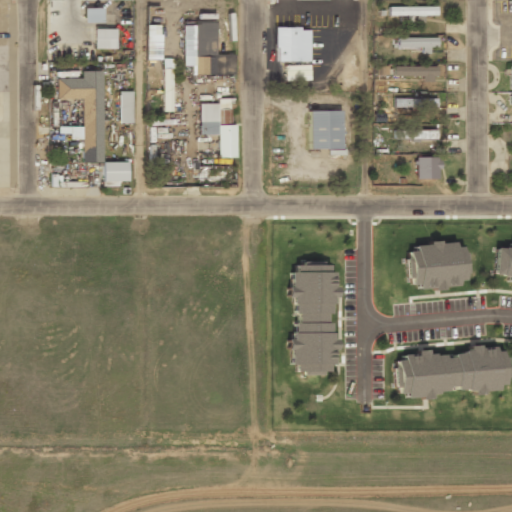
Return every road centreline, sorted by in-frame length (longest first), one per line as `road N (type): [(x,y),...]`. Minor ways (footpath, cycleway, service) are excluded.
road 1 (residential): [(0,459),(247,490),(511,485)]
road 2 (residential): [(0,206),(511,206)]
road 3 (residential): [(252,0),(247,490)]
road 4 (residential): [(28,0),(28,206),(13,459)]
road 5 (residential): [(476,0),(476,207)]
